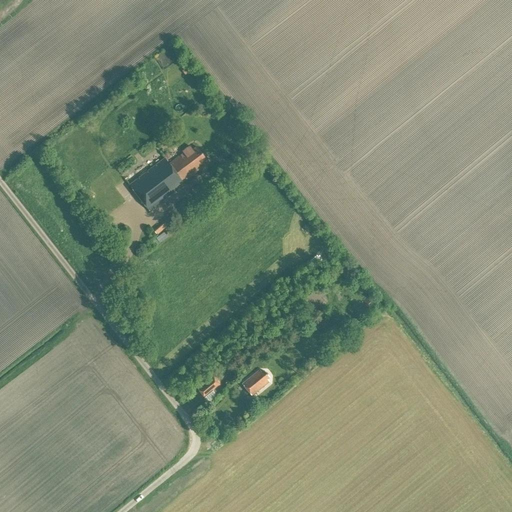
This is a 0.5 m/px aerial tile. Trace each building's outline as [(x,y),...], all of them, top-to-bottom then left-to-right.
[(163,159),(129,185),(148,211),(183,184),(182,183),(204,166),(202,164),(205,161),(195,148),(191,150),(189,147),(182,153),(168,164),(163,159)] [(107,216),(99,221),(108,234),(115,228),(107,216)] [(370,297),(363,302),(368,309),(369,310),(370,309),(376,305),(370,297)] [(259,370),(242,385),(251,396),(269,382),(267,380),(269,378),(263,371),(261,373),(259,370)] [(212,378),(197,391),(203,398),(219,385),(212,378)]
